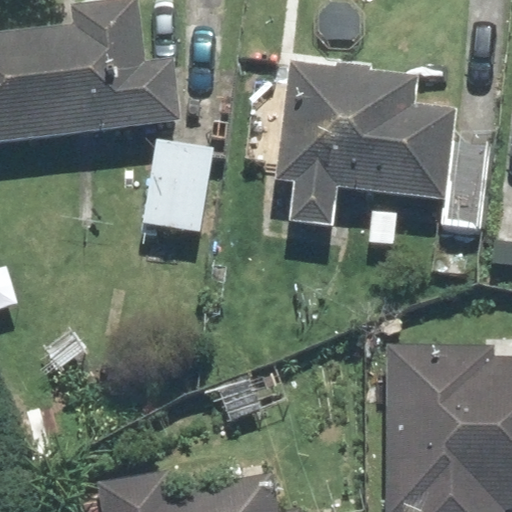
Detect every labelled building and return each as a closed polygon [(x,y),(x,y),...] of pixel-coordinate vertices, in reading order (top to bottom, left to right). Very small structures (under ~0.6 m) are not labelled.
[(83,31),(0,38),(0,148),(179,132),(173,71),(150,73),(143,4),(81,10),(83,31)] [(418,75),(287,67),(280,187),(294,188),(292,234),(341,236),(342,204),(440,209),(438,237),(487,240),(492,151),(457,149),(459,112),(416,110),(418,75)] [(220,153),(160,146),(149,232),(210,240),(220,153)] [(497,353),(386,352),(384,511),(511,511),(511,367),(497,367),(497,353)] [(171,481),(102,489),(105,511),(275,511),(272,481),(173,493),(171,481)]
